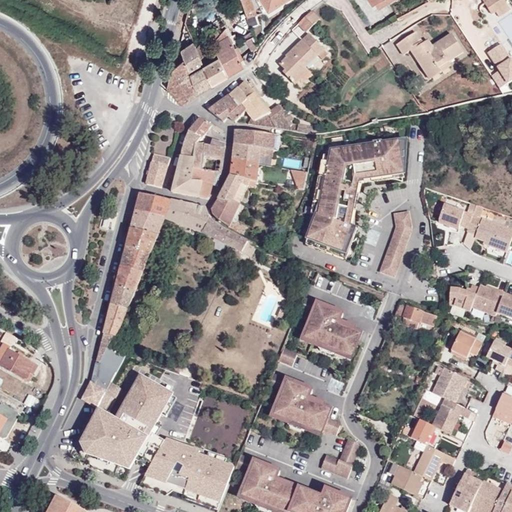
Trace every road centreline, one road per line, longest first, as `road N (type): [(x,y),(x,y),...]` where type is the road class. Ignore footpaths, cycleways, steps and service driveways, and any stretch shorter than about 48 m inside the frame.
road 1 (residential): [(358,511),(377,462),(347,416),(394,283)]
road 2 (motorway): [(0,20),(34,48),(54,104),(44,152),(0,190)]
road 3 (residential): [(74,338),(92,331),(130,187),(120,164)]
road 4 (secondary): [(177,0),(136,130)]
road 5 (unknown): [(370,41),(445,9),(478,44)]
road 6 (secondary): [(136,130),(80,193),(47,213)]
